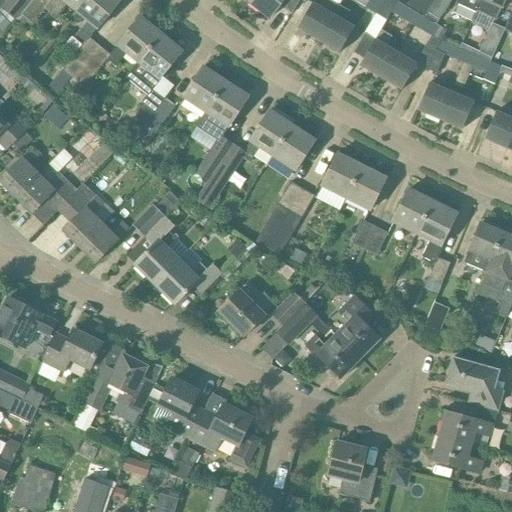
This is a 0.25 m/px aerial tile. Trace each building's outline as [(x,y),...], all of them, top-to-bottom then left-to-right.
[(13,21),(31,0),(9,0),(7,2),(4,0),(0,0),(0,12),(11,24),(13,21)] [(68,3),(77,11),(86,0),(31,0),(13,21),(24,30),(28,25),(30,26),(33,23),(34,23),(46,8),(56,17),(68,3)] [(118,0),(86,0),(77,11),(89,21),(77,35),(86,42),(63,70),(73,78),(100,46),(90,39),(98,29),(121,1),(120,0),(120,1),(118,0)] [(285,0),(249,0),(249,2),(269,18),(268,18),(269,19),(282,4),(285,0)] [(318,41),(339,5),(338,7),(326,0),(314,0),(313,3),(297,29),(318,41)] [(369,0),(365,8),(376,15),(384,1),(382,0),(369,0)] [(410,0),(408,5),(424,15),(425,16),(427,13),(430,8),(435,0),(410,0)] [(427,13),(425,16),(437,23),(451,0),(435,0),(430,8),(427,13)] [(458,0),(456,4),(476,13),(481,0),(458,0)] [(481,0),(476,13),(477,11),(496,20),(501,8),(502,8),(506,0),(481,0)] [(391,13),(412,25),(418,15),(396,1),(394,6),(384,1),(376,15),(386,21),(391,13)] [(350,12),(339,5),(318,41),(339,53),(355,27),(345,21),(350,12)] [(0,12),(0,14),(10,25),(11,24),(0,12)] [(418,15),(412,25),(431,37),(417,60),(427,66),(425,69),(426,69),(441,41),(440,40),(446,30),(436,24),(437,23),(425,16),(424,15),(423,18),(418,15)] [(125,78),(126,78),(138,62),(161,35),(141,19),(141,18),(141,17),(118,46),(111,55),(100,46),(73,78),(84,87),(108,59),(116,66),(127,53),(138,62),(129,73),(125,78)] [(492,23),(479,52),(492,58),(505,29),(492,23)] [(381,78),(396,52),(386,46),(392,36),(381,30),(360,66),(381,78)] [(160,79),(182,52),(182,51),(181,52),(161,35),(138,62),(126,78),(147,96),(136,110),(148,119),(164,98),(153,89),(161,80),(160,79)] [(464,63),(469,52),(441,41),(426,69),(436,74),(444,55),(464,63)] [(396,52),(381,78),(402,90),(417,64),(396,52)] [(477,56),(469,52),(464,63),(486,73),(482,81),(494,86),(502,67),(490,62),(492,58),(479,52),(477,56)] [(0,69),(17,84),(24,77),(0,56),(0,69)] [(206,112),(225,83),(204,69),(204,68),(203,67),(183,97),(196,106),(206,112)] [(35,85),(24,77),(17,84),(23,89),(19,94),(29,103),(31,100),(37,105),(45,95),(34,86),(35,85)] [(417,111),(440,120),(452,92),(430,82),(417,111)] [(206,112),(196,127),(217,141),(194,174),(207,183),(195,201),(196,201),(233,145),(222,138),(249,97),(248,96),(247,97),(225,83),(206,112)] [(452,92),(440,120),(462,130),(474,101),(452,92)] [(175,106),(164,98),(148,119),(138,133),(149,142),(175,106)] [(0,100),(0,143),(6,150),(26,129),(15,118),(8,126),(0,117),(0,101),(0,100)] [(71,121),(54,106),(44,117),(61,132),(71,121)] [(259,148),(272,157),(292,126),(270,112),(271,111),(270,111),(250,142),(243,152),(233,145),(196,201),(210,210),(243,159),(249,162),(259,148)] [(484,139),(507,149),(511,136),(511,117),(496,111),(484,139)] [(314,141),(292,126),(272,157),(295,172),(315,141),(314,140),(314,141)] [(98,136),(86,127),(79,135),(92,145),(98,136)] [(107,142),(90,160),(99,168),(116,150),(109,144),(107,142)] [(0,180),(0,182),(16,198),(38,176),(28,166),(40,155),(33,148),(0,180)] [(315,198),(339,210),(345,199),(356,178),(361,167),(338,155),(339,154),(338,154),(315,198)] [(361,167),(345,199),(368,211),(386,178),(385,177),(385,178),(361,167)] [(16,198),(32,215),(47,199),(59,211),(85,184),(84,184),(88,179),(83,174),(79,178),(69,169),(62,176),(59,173),(47,185),(38,176),(16,198)] [(268,249),(302,189),(290,182),(255,242),(268,249)] [(63,231),(79,247),(102,224),(94,216),(105,205),(96,197),(85,184),(59,211),(71,222),(63,231)] [(198,193),(187,188),(183,197),(193,204),(195,201),(198,193)] [(302,189),(268,249),(279,256),(314,196),(302,189)] [(393,224),(416,235),(433,202),(409,191),(410,190),(409,189),(393,224)] [(162,211),(179,202),(173,191),(157,200),(162,211)] [(433,202),(416,235),(430,241),(421,258),(435,264),(428,281),(441,287),(450,263),(438,258),(444,247),(441,246),(457,214),(456,213),(456,214),(433,202)] [(145,239),(146,238),(166,218),(153,205),(133,226),(145,239)] [(226,205),(219,214),(230,221),(236,212),(226,205)] [(166,218),(146,238),(154,246),(135,265),(155,285),(179,261),(168,250),(177,241),(169,233),(175,227),(166,218)] [(364,250),(375,227),(363,221),(351,243),(364,250)] [(483,225),(480,224),(464,263),(486,272),(502,233),(499,232),(501,227),(485,221),(483,225)] [(102,224),(79,247),(96,264),(129,230),(122,223),(111,233),(102,224)] [(388,234),(375,227),(364,250),(376,256),(388,234)] [(511,236),(502,233),(486,272),(477,294),(499,303),(495,313),(506,318),(511,302),(511,281),(509,281),(511,273),(511,236)] [(237,259),(247,249),(238,240),(228,250),(237,259)] [(295,249),(289,259),(301,266),(306,255),(295,249)] [(179,261),(155,285),(175,305),(193,286),(202,294),(221,274),(213,266),(207,271),(199,264),(190,273),(179,261)] [(282,328),(305,305),(305,304),(318,290),(312,285),(299,299),(293,293),(271,316),(282,328)] [(264,317),(239,291),(218,312),(244,337),(264,317)] [(348,323),(336,335),(360,359),(380,339),(365,324),(374,315),(356,297),(339,314),(348,323)] [(42,315),(8,298),(0,314),(0,335),(25,348),(35,329),(50,336),(56,323),(42,315)] [(449,309),(434,303),(431,310),(425,326),(439,332),(449,309)] [(305,305),(282,328),(277,333),(289,344),(316,316),(305,305)] [(479,326),(466,321),(458,343),(471,348),(479,326)] [(102,344),(74,330),(68,341),(56,335),(42,362),(62,372),(68,360),(89,371),(102,344)] [(360,359),(336,335),(324,347),(314,338),(307,346),(341,379),(360,359)] [(475,348),(490,354),(495,342),(480,336),(475,348)] [(148,367),(123,354),(117,366),(105,360),(83,404),(97,410),(100,412),(112,387),(123,392),(118,402),(140,413),(146,400),(154,385),(154,384),(142,378),(148,367)] [(498,371),(453,358),(445,385),(472,393),(469,403),(497,411),(502,393),(492,391),(498,371)] [(10,396),(22,401),(28,388),(30,384),(18,379),(10,396)] [(159,408),(154,419),(168,426),(167,427),(190,439),(204,412),(191,406),(198,392),(172,379),(166,391),(154,385),(146,400),(158,406),(158,407),(159,408)] [(28,388),(22,401),(37,409),(43,396),(28,388)] [(0,407),(7,411),(6,413),(30,424),(29,427),(37,409),(22,401),(10,396),(0,390),(0,407)] [(83,404),(72,426),(86,433),(97,410),(83,404)] [(204,412),(190,439),(215,451),(222,438),(237,445),(230,459),(246,466),(259,440),(245,433),(252,419),(249,418),(252,413),(237,406),(235,411),(223,405),(216,418),(204,412)] [(439,436),(468,445),(485,449),(491,426),(475,421),(475,420),(446,412),(439,436)] [(468,445),(439,436),(433,461),(462,469),(478,473),(481,463),(465,458),(468,445)] [(2,462),(11,466),(20,445),(12,441),(6,444),(1,455),(2,462)] [(366,450),(337,443),(329,476),(343,479),(339,494),(370,502),(376,475),(361,471),(366,450)] [(127,457),(123,470),(147,477),(151,465),(127,457)] [(0,479),(0,480),(3,481),(11,466),(2,462),(0,460),(0,479)] [(43,511),(55,476),(28,467),(24,483),(20,481),(13,504),(37,511),(43,511)] [(152,467),(149,477),(158,480),(161,471),(152,467)] [(394,467),(389,484),(407,489),(412,471),(394,467)] [(172,476),(186,479),(188,474),(176,468),(172,476)] [(85,481),(74,511),(100,511),(108,486),(85,479),(85,481)] [(116,487),(113,498),(122,501),(126,491),(116,487)] [(232,511),(237,494),(216,489),(209,511),(232,511)] [(173,511),(176,504),(177,500),(159,495),(159,496),(154,511),(173,511)]
